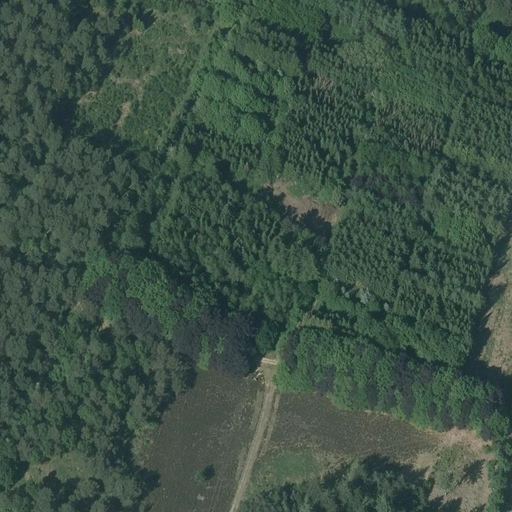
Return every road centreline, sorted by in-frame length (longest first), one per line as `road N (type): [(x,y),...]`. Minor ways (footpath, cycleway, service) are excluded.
road 1 (track): [(0,443),(246,0)]
road 2 (track): [(511,433),(479,414),(206,345),(95,280)]
road 3 (track): [(276,364),(233,511)]
